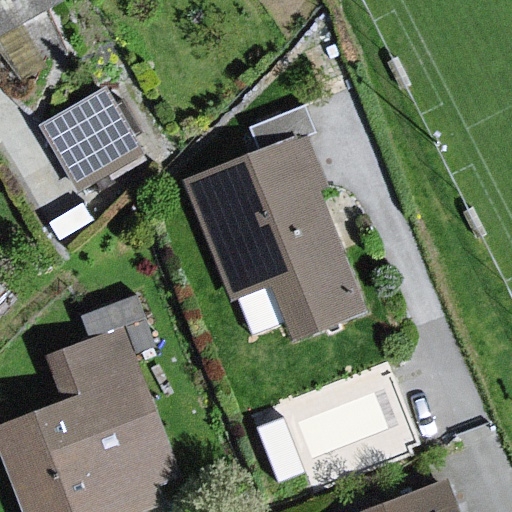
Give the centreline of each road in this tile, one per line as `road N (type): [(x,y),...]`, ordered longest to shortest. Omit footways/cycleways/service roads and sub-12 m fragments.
road 1 (unknown): [(0,70),(77,224)]
road 2 (residential): [(506,511),(448,372)]
